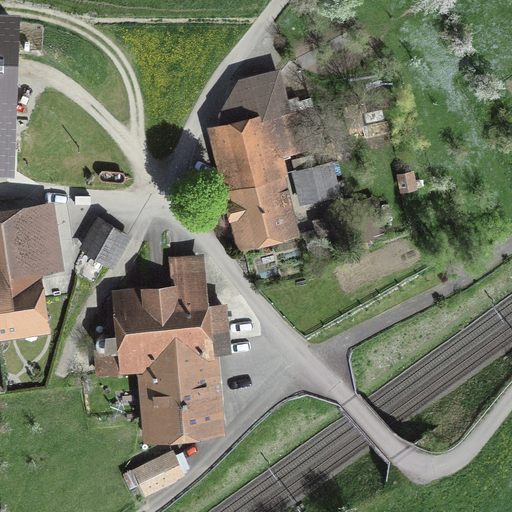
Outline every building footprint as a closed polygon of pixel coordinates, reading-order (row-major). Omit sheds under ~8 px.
[(0,168),(11,169),(16,19),(0,18),(0,168)] [(242,82),(225,112),(228,126),(220,129),(247,237),(290,226),(272,156),(310,147),(301,108),(287,112),(278,73),(242,82)] [(295,170),(303,199),(337,191),(329,162),(295,170)] [(0,327),(37,322),(29,268),(49,265),(40,207),(0,212),(0,327)] [(344,230),(340,215),(315,221),(319,236),(344,230)] [(85,248),(106,260),(123,232),(102,220),(85,248)] [(97,350),(99,373),(152,368),(153,384),(151,384),(155,429),(213,423),(208,377),(206,377),(203,350),(228,348),(223,299),(199,301),(197,258),(170,261),(172,288),(114,293),(118,331),(126,330),(128,347),(97,350)] [(141,481),(146,492),(170,481),(182,473),(172,452),(126,473),(131,485),(141,481)]
